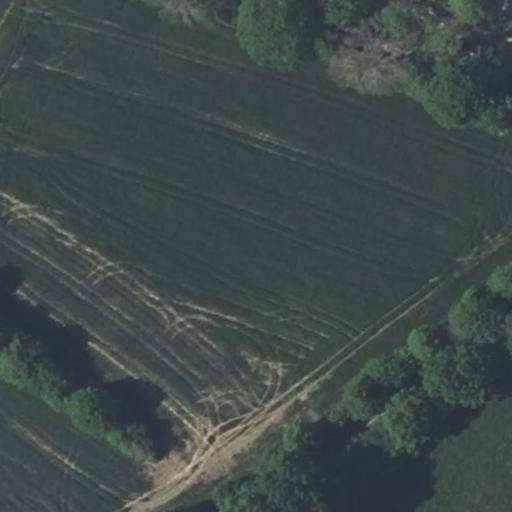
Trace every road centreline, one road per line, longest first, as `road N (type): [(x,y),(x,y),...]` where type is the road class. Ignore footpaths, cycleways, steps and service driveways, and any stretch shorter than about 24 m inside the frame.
road 1 (track): [(234,511),(511,319)]
road 2 (track): [(511,89),(251,0)]
